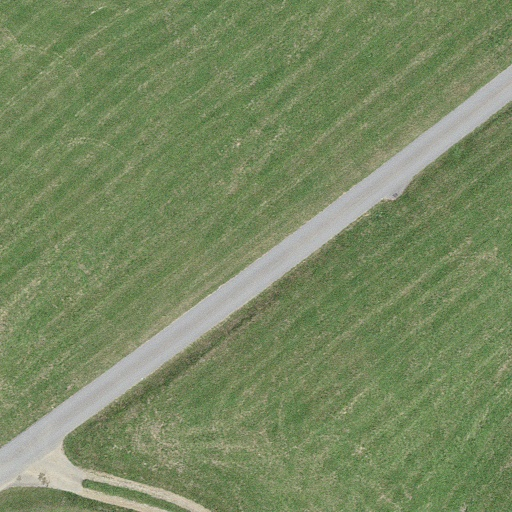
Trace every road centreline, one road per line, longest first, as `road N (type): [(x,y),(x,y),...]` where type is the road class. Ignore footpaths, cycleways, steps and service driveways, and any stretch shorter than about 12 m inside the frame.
road 1 (track): [(0,472),(511,83)]
road 2 (track): [(203,511),(193,499),(79,489),(34,447)]
